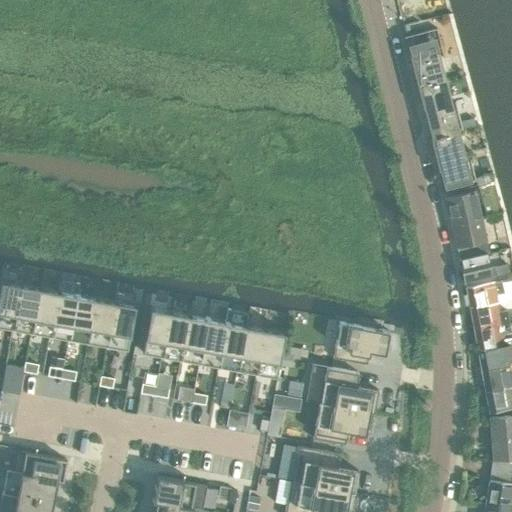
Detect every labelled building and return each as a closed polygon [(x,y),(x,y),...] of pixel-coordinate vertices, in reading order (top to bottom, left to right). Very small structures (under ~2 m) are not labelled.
[(418,87),(446,81),(440,59),(445,57),(438,28),(405,36),(405,37),(411,36),(415,53),(410,54),(418,87)] [(431,138),(464,130),(461,121),(456,101),(451,103),(446,81),(418,87),(424,109),(429,108),(436,136),(431,137),(431,138)] [(466,119),(461,121),(464,130),(469,129),(475,127),(473,118),(466,119)] [(464,130),(431,138),(439,171),(445,169),(449,188),(476,181),(476,178),(469,152),(464,153),(459,132),(464,130)] [(481,176),(476,178),(476,181),(477,185),(483,183),(493,181),(491,176),(491,174),(481,176)] [(451,223),(480,217),(474,191),(445,197),(451,223)] [(459,259),(489,253),(480,217),(451,223),(457,247),(459,259)] [(492,277),(486,254),(489,253),(459,259),(464,282),(492,277)] [(2,266),(0,276),(0,324),(11,327),(20,281),(23,270),(2,266)] [(57,289),(49,334),(68,337),(76,292),(77,292),(79,283),(58,279),(56,288),(57,289)] [(20,281),(11,327),(30,330),(38,285),(20,281)] [(469,308),(497,303),(495,294),(504,293),(502,281),(493,282),(465,287),(469,308)] [(38,285),(30,330),(49,334),(57,289),(56,288),(38,285)] [(114,299),(106,344),(125,348),(136,294),(115,290),(113,299),(114,299)] [(76,292),(68,337),(87,341),(95,296),(77,292),(76,292)] [(95,296),(87,341),(106,344),(114,299),(113,299),(95,296)] [(473,329),(509,322),(507,310),(498,311),(497,303),(469,308),(473,329)] [(149,306),(141,351),(161,354),(169,310),(149,306)] [(226,320),(217,365),(236,368),(245,323),(245,324),(248,312),(227,308),(225,320),(226,320)] [(169,310),(161,354),(180,358),(188,313),(169,310)] [(188,313),(180,358),(199,361),(207,317),(188,313)] [(207,317),(199,361),(217,365),(226,320),(225,320),(207,317)] [(360,325),(339,321),(332,357),(366,364),(369,350),(384,353),(388,330),(377,328),(378,323),(361,320),(360,325)] [(511,339),(504,341),(503,334),(511,333),(509,322),(473,329),(477,350),(511,343),(511,339)] [(245,323),(236,368),(255,372),(263,327),(245,324),(245,323)] [(263,327),(255,372),(275,375),(283,331),(263,327)] [(481,370),(511,364),(511,343),(477,350),(481,370)] [(287,346),(285,354),(291,355),(296,356),(297,348),(287,346)] [(280,358),(279,366),(288,367),(291,355),(285,354),(281,353),(280,358)] [(24,362),(23,371),(36,374),(38,364),(24,362)] [(358,372),(312,363),(305,400),(319,402),(319,401),(373,411),(377,389),(355,385),(358,372)] [(484,391),(511,386),(510,378),(511,376),(511,364),(481,370),(484,391)] [(49,366),(47,376),(60,378),(62,368),(49,366)] [(62,368),(60,378),(74,381),(76,371),(62,368)] [(100,376),(98,385),(112,388),(114,378),(100,376)] [(21,381),(2,378),(0,388),(0,389),(19,393),(21,381)] [(142,383),(140,393),(153,395),(155,386),(142,383)] [(155,386),(153,395),(167,398),(169,388),(155,386)] [(511,386),(484,391),(488,412),(511,407),(511,386)] [(193,392),(191,402),(205,404),(206,395),(193,392)] [(220,398),(219,407),(229,409),(230,399),(220,398)] [(319,401),(319,402),(313,438),(345,444),(347,431),(364,434),(365,428),(370,429),(372,417),(373,411),(319,401)] [(271,410),(267,434),(279,436),(284,412),(271,410)] [(241,412),(238,428),(245,429),(248,413),(241,412)] [(511,415),(489,417),(493,459),(493,461),(511,461),(511,415)] [(261,419),(259,429),(266,431),(268,421),(261,419)] [(296,445),(290,480),(354,492),(358,470),(336,466),(338,453),(296,445)] [(6,468),(6,469),(62,479),(66,459),(15,450),(11,469),(6,468)] [(489,479),(485,507),(507,511),(511,477),(511,461),(493,461),(492,461),(490,473),(490,479),(489,479)] [(1,497),(0,500),(0,511),(50,511),(56,479),(62,480),(62,479),(6,469),(2,489),(0,497),(1,497)] [(154,484),(152,500),(192,507),(201,509),(206,484),(194,482),(182,480),(183,479),(170,477),(157,475),(155,484),(154,484)] [(290,480),(284,511),(322,511),(323,510),(331,511),(344,511),(346,509),(350,509),(353,497),(354,492),(290,480)] [(227,501),(234,502),(236,490),(230,489),(227,501)] [(247,498),(246,508),(256,509),(258,497),(248,496),(247,498)] [(152,500),(151,501),(156,501),(153,511),(191,511),(192,507),(152,500)]
